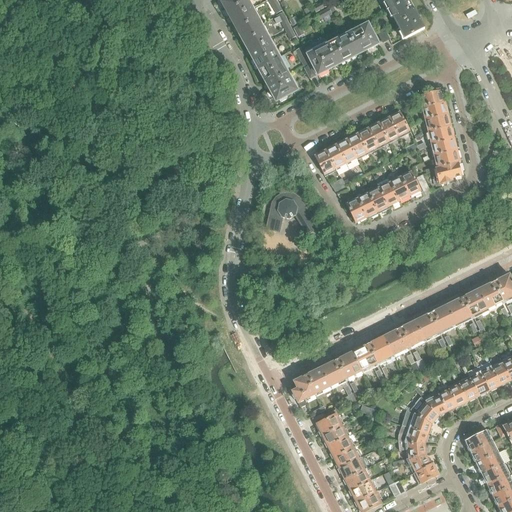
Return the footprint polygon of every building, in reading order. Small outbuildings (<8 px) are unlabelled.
[(250,8),(245,0),(223,0),(224,1),(222,3),(240,37),(260,26),(252,11),(253,10),(252,7),(250,8)] [(409,0),(408,0),(383,0),(389,11),(409,0)] [(424,30),(415,12),(409,0),(389,11),(405,40),(424,30)] [(286,20),(283,13),(282,14),(277,17),(277,18),(274,20),(277,25),(281,22),(281,23),(286,20)] [(378,45),(367,25),(349,34),(348,32),(346,33),(358,55),(378,45)] [(268,40),(260,26),(240,37),(258,69),(278,58),(270,44),(271,43),(270,40),(268,40)] [(389,40),(385,34),(383,30),(376,33),(382,43),(389,40)] [(358,55),(346,33),(345,34),(346,36),(329,45),(339,65),(358,55)] [(304,50),(307,56),(317,74),(318,76),(329,70),(334,68),(337,66),(339,65),(329,45),(328,45),(327,43),(325,39),(324,40),(304,50)] [(286,73),(278,58),(258,69),(276,102),(279,101),(280,103),(283,102),(287,100),(286,97),(296,92),(288,76),(290,75),(288,72),(286,73)] [(310,66),(304,69),(309,80),(310,79),(315,77),(314,75),(310,66)] [(444,100),(442,92),(440,92),(439,90),(433,92),(433,94),(420,97),(417,98),(419,104),(420,104),(422,109),(443,104),(442,100),(444,100)] [(446,116),(445,112),(447,112),(445,104),(443,104),(422,109),(425,121),(446,116)] [(410,115),(415,113),(414,110),(409,113),(406,108),(401,110),(406,121),(412,118),(410,115)] [(409,132),(399,111),(392,115),(393,117),(390,119),(389,117),(388,117),(398,137),(409,132)] [(449,128),(448,124),(450,124),(448,116),(446,116),(425,121),(428,134),(449,128)] [(398,137),(388,117),(382,120),(383,122),(379,124),(378,122),(388,143),(398,137)] [(388,143),(378,122),(371,126),(372,127),(371,128),(368,129),(367,128),(377,148),(388,143)] [(377,148),(367,128),(361,131),(361,133),(358,135),(357,133),(356,133),(367,154),(377,148)] [(452,140),(451,136),(453,136),(451,128),(449,128),(428,134),(431,146),(452,140)] [(367,154),(356,133),(350,137),(351,138),(347,140),(346,139),(356,159),(367,154)] [(356,159),(346,139),(339,142),(340,144),(339,144),(336,146),(336,144),(335,144),(345,165),(356,159)] [(455,152),(454,148),(456,148),(454,140),(452,140),(431,146),(434,158),(455,152)] [(426,148),(424,143),(416,147),(419,151),(426,148)] [(345,165),(335,144),(329,148),(330,149),(326,151),(335,170),(345,165)] [(412,151),(409,144),(404,146),(407,153),(412,151)] [(326,151),(325,150),(318,153),(319,155),(314,157),(324,176),(335,170),(326,151)] [(458,164),(457,160),(459,159),(457,151),(455,152),(434,158),(436,169),(458,164)] [(461,177),(460,172),(462,172),(460,163),(458,164),(436,169),(438,175),(436,175),(437,177),(433,178),(436,187),(445,185),(445,184),(452,182),(452,180),(461,177)] [(423,176),(434,170),(432,167),(422,173),(423,176)] [(421,194),(411,173),(411,172),(399,178),(410,199),(411,199),(410,197),(414,195),(415,197),(421,194)] [(410,199),(399,178),(390,183),(388,180),(390,179),(387,173),(385,175),(387,179),(399,205),(400,204),(399,202),(403,201),(404,202),(410,199)] [(399,205),(387,179),(379,184),(377,179),(378,178),(377,176),(373,177),(378,188),(377,189),(388,210),(389,210),(388,208),(392,206),(393,208),(399,205)] [(429,190),(422,176),(416,179),(423,193),(429,190)] [(333,190),(345,184),(342,179),(330,185),(333,190)] [(337,195),(348,189),(345,184),(333,190),(337,195)] [(377,216),(367,194),(359,198),(352,184),(350,186),(357,199),(356,200),(367,221),(368,220),(367,218),(371,217),(372,218),(377,216)] [(388,210),(377,189),(372,192),(370,188),(369,189),(366,184),(363,185),(368,194),(367,194),(377,216),(379,215),(378,213),(381,211),(382,213),(388,210)] [(318,229),(299,199),(294,196),(287,194),(282,195),(276,199),(272,203),(266,230),(279,232),(282,218),(289,220),(295,216),(308,236),(318,229)] [(367,221),(356,200),(350,203),(348,201),(342,204),(346,209),(347,208),(354,221),(355,221),(356,224),(360,222),(361,224),(367,221)] [(488,311),(511,298),(511,281),(509,276),(478,291),(488,311)] [(456,327),(488,311),(478,291),(446,307),(456,327)] [(425,342),(456,327),(446,307),(415,322),(425,342)] [(408,350),(425,342),(415,322),(383,338),(393,357),(400,354),(401,356),(409,352),(408,350)] [(511,331),(510,326),(501,330),(503,335),(511,331)] [(479,337),(471,340),(475,348),(483,345),(479,337)] [(395,361),(393,357),(383,338),(352,353),(361,373),(386,361),(388,365),(395,361)] [(330,389),(361,373),(352,353),(320,369),(330,389)] [(511,356),(502,362),(511,382),(511,381),(511,356)] [(427,370),(422,360),(421,360),(419,361),(417,362),(416,363),(417,366),(421,373),(427,370)] [(511,382),(502,362),(491,367),(501,387),(502,386),(502,387),(507,385),(506,384),(511,382)] [(417,366),(416,363),(415,363),(411,365),(416,375),(421,373),(417,366)] [(501,387),(491,367),(489,363),(478,368),(480,372),(489,392),(491,391),(491,392),(496,390),(496,389),(501,387)] [(298,404),(330,389),(320,369),(294,382),(297,390),(292,392),(298,404)] [(489,392),(480,372),(469,377),(479,397),(480,397),(481,397),(485,395),(485,394),(489,392)] [(392,382),(389,376),(386,377),(384,378),(387,384),(392,382)] [(479,397),(469,377),(459,383),(468,403),(470,402),(470,403),(475,400),(474,400),(479,397)] [(468,403),(459,383),(448,388),(457,408),(459,407),(460,408),(464,405),(468,403)] [(425,397),(422,394),(422,393),(418,388),(415,390),(423,399),(425,397)] [(457,408),(448,388),(438,393),(439,395),(447,413),(449,412),(449,413),(454,410),(453,410),(457,408)] [(362,399),(359,392),(354,394),(358,401),(362,399)] [(395,402),(397,394),(393,393),(387,394),(386,397),(392,402),(395,402)] [(356,402),(353,395),(348,397),(352,404),(356,402)] [(447,413),(439,395),(425,402),(438,417),(442,415),(442,416),(447,414),(446,413),(447,413)] [(438,417),(425,402),(415,415),(431,425),(434,422),(435,422),(438,419),(437,418),(438,417)] [(367,412),(366,404),(357,408),(358,412),(362,413),(372,417),(373,415),(367,412)] [(337,414),(342,412),(339,406),(334,408),(335,410),(337,414)] [(431,425),(415,415),(414,416),(411,414),(405,410),(402,415),(413,421),(410,429),(428,435),(428,434),(429,434),(431,430),(430,429),(431,425)] [(327,420),(325,416),(324,414),(313,420),(315,425),(327,420)] [(327,420),(315,425),(315,426),(319,433),(321,437),(342,426),(336,415),(334,416),(332,417),(329,418),(327,420)] [(373,421),(366,416),(363,420),(370,425),(373,421)] [(511,421),(507,424),(508,425),(502,428),(506,435),(511,446),(511,421)] [(506,435),(502,428),(501,425),(495,428),(501,438),(506,435)] [(348,437),(342,426),(321,437),(325,444),(324,444),(326,448),(348,437)] [(427,442),(428,437),(427,437),(428,435),(410,429),(402,427),(398,437),(398,442),(405,443),(405,444),(425,445),(426,441),(427,442)] [(490,444),(488,439),(485,433),(466,442),(468,447),(467,449),(468,451),(471,452),(471,453),(490,444)] [(353,448),(348,437),(326,448),(327,448),(330,455),(332,459),(353,448)] [(426,455),(426,450),(425,450),(425,445),(405,444),(406,461),(426,456),(425,456),(425,455),(426,455)] [(496,455),(495,454),(490,444),(471,453),(474,457),(473,460),(474,463),(477,463),(477,464),(496,455)] [(359,460),(353,448),(332,459),(332,460),(332,459),(336,466),(336,467),(337,467),(338,470),(359,460)] [(501,465),(496,455),(477,464),(479,468),(478,470),(480,473),(482,474),(501,465)] [(430,466),(430,464),(431,464),(428,459),(427,460),(426,456),(406,461),(413,475),(433,465),(430,466)] [(359,460),(338,470),(337,470),(338,471),(338,470),(340,473),(339,474),(340,474),(343,481),(365,471),(359,460)] [(438,476),(438,475),(439,474),(436,469),(435,469),(433,465),(413,475),(419,486),(438,476)] [(506,475),(501,465),(482,474),(484,479),(483,481),(485,484),(487,485),(506,475)] [(370,482),(365,471),(343,481),(345,485),(346,485),(349,492),(370,482)] [(511,486),(511,485),(510,481),(511,480),(509,474),(506,475),(487,485),(490,490),(489,492),(491,495),(493,496),(511,486)] [(370,482),(349,492),(349,493),(351,497),(351,496),(355,503),(354,504),(355,504),(376,493),(370,482)] [(405,493),(400,482),(394,485),(394,484),(389,487),(395,498),(405,493)] [(511,499),(511,486),(493,496),(495,501),(495,503),(496,506),(498,506),(498,507),(511,499)] [(367,511),(382,505),(376,493),(355,504),(357,508),(359,511),(367,511)] [(511,511),(511,499),(498,507),(501,511),(500,511),(511,511)]
